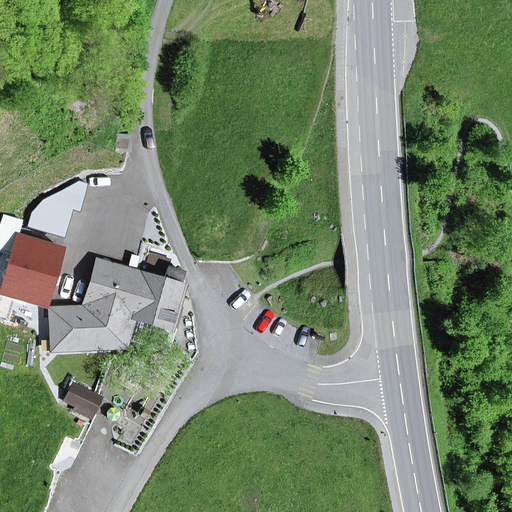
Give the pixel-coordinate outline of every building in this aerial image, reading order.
[(118,135),(117,151),(129,152),(130,136),(118,135)] [(17,237),(1,293),(43,305),(59,250),(17,237)] [(182,286),(178,285),(182,273),(167,268),(169,260),(149,254),(143,275),(132,272),(139,246),(124,242),(117,265),(111,287),(106,286),(100,307),(84,308),(49,309),(51,351),(118,348),(117,332),(124,331),(128,317),(170,330),(182,286)] [(106,286),(111,287),(117,265),(98,259),(84,308),(100,307),(106,286)] [(91,414),(98,398),(74,386),(66,402),(91,414)]
